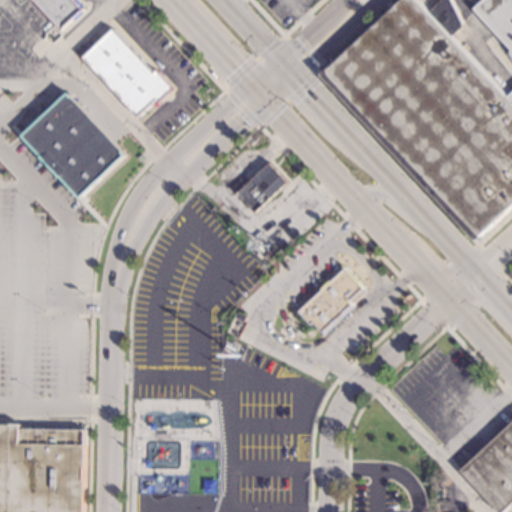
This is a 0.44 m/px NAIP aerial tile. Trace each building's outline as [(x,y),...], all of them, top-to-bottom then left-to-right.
[(73,0),(83,10),(62,30),(33,0),(73,0)] [(511,100),(511,207),(482,236),(328,71),(406,0),(420,0),(431,12),(443,0),(453,0),(465,23),(454,35),(511,99),(511,100)] [(511,0),(485,0),(476,9),(511,47),(511,0)] [(154,74),(157,71),(174,89),(155,107),(152,104),(137,118),(82,58),(113,30),(154,74)] [(22,136),(80,199),(126,155),(68,93),(22,136)] [(291,182),(291,186),(272,203),(270,201),(256,214),(238,194),(252,182),(249,179),(269,161),(272,161),(291,182)] [(277,254),(270,261),(265,256),(272,249),(277,254)] [(365,288),(343,308),(347,312),(315,341),(312,338),(307,343),(302,337),(304,335),(287,317),(285,319),(281,314),(340,260),(365,288)] [(235,335),(232,340),(221,334),(224,329),(235,335)] [(511,506),(511,505),(504,511),(498,511),(461,471),(511,423),(511,506)] [(0,511),(0,425),(20,426),(20,430),(85,432),(83,511),(0,511)]
